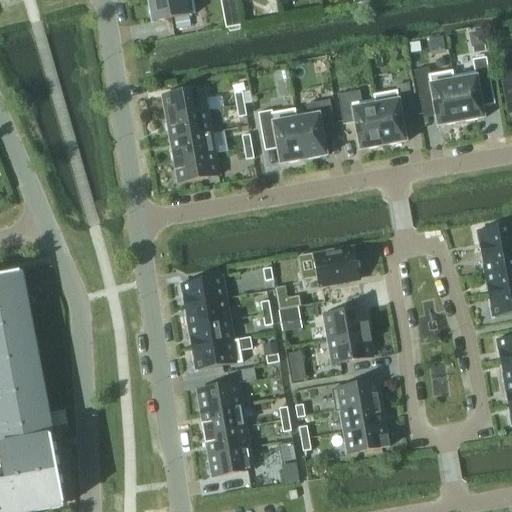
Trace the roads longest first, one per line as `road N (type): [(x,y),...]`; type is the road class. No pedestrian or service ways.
road 1 (residential): [(180,511),(138,224)]
road 2 (residential): [(90,511),(77,300),(46,229)]
road 3 (residential): [(138,224),(393,177)]
road 4 (residential): [(444,436),(482,420),(472,355),(439,248),(406,247)]
road 5 (residential): [(138,224),(104,0)]
road 6 (residential): [(406,247),(391,267),(412,425),(421,436),(444,436)]
road 7 (residential): [(46,229),(0,116)]
road 8 (residential): [(393,177),(511,155)]
